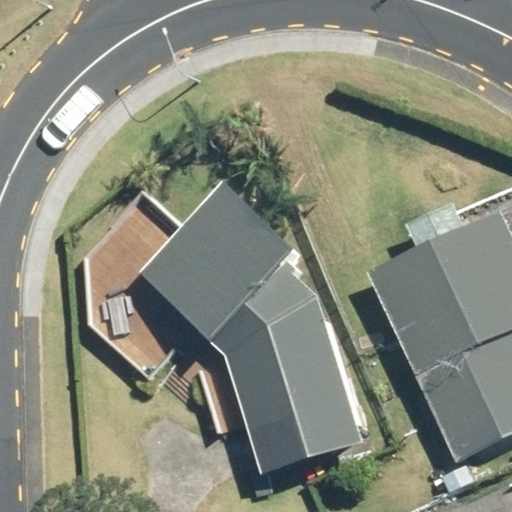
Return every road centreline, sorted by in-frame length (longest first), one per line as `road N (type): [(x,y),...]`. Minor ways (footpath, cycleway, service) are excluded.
road 1 (residential): [(220,0),(115,39),(61,90),(13,155),(0,200)]
road 2 (residential): [(511,46),(399,0)]
